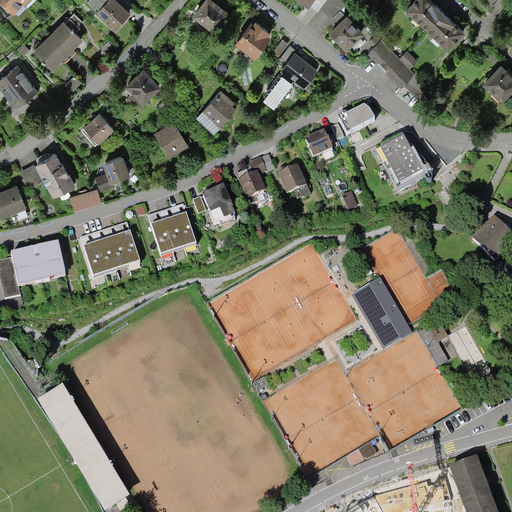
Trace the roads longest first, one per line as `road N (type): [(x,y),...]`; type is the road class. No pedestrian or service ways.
road 1 (residential): [(363,80),(154,195),(0,238)]
road 2 (residential): [(179,0),(127,55),(0,159)]
road 3 (residential): [(511,429),(370,472),(294,511)]
road 4 (residential): [(363,80),(425,125),(511,141)]
road 5 (residential): [(262,0),(363,80)]
